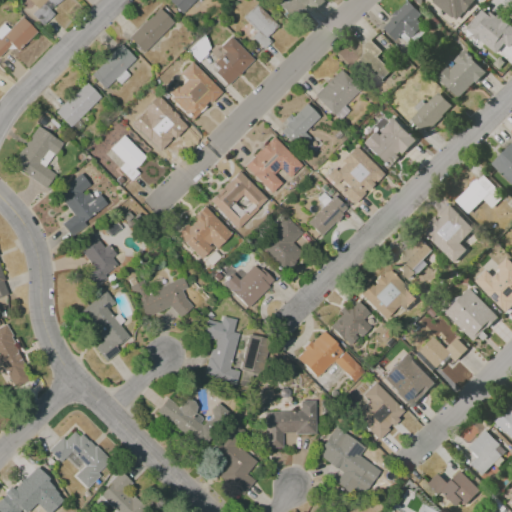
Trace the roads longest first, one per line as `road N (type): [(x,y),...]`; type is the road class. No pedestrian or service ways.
road 1 (residential): [(206,511),(74,381),(42,318),(39,256),(0,198)]
road 2 (residential): [(511,92),(285,323)]
road 3 (residential): [(364,0),(165,198)]
road 4 (residential): [(115,0),(0,121)]
road 5 (residential): [(511,355),(406,463)]
